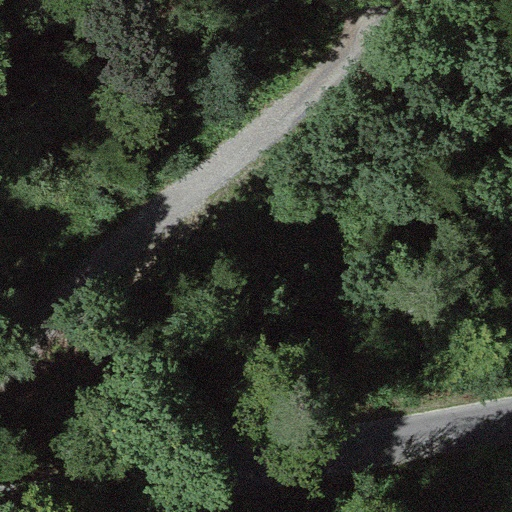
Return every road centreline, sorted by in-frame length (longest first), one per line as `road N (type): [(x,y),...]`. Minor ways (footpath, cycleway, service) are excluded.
road 1 (tertiary): [(511,430),(0,509)]
road 2 (track): [(0,385),(102,273),(364,34)]
